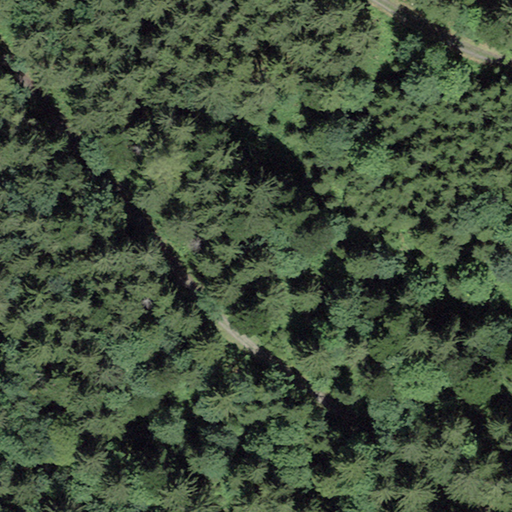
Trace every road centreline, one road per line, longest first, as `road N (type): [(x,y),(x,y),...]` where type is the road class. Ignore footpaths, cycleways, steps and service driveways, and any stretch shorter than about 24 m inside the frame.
road 1 (track): [(481,511),(239,339),(0,57)]
road 2 (track): [(377,0),(511,65)]
